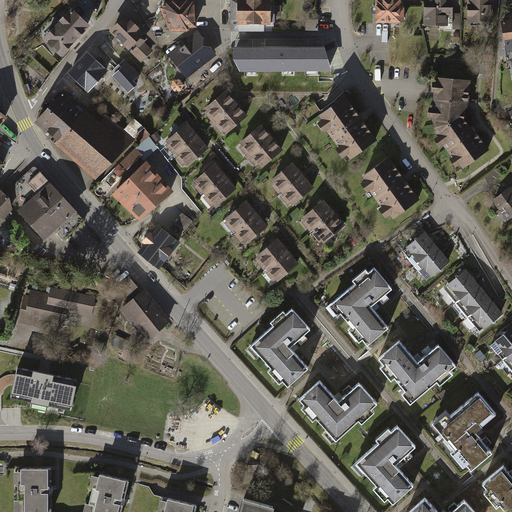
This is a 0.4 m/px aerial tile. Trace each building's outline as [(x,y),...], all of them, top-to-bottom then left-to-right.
[(271,0),(237,0),(237,25),(271,25),(271,0)] [(402,0),(377,0),(378,21),(403,21),(402,0)] [(455,0),(426,0),(426,27),(456,27),(455,0)] [(495,0),(470,1),(470,29),(496,28),(495,0)] [(192,4),(166,5),(163,11),(173,33),(187,32),(187,28),(193,28),(192,4)] [(73,39),(86,25),(71,11),(58,26),(73,39)] [(125,17),(111,31),(141,60),(150,51),(143,44),(148,39),(125,17)] [(318,19),(306,19),(305,30),(318,30),(318,19)] [(511,20),(503,22),(506,44),(511,43),(511,20)] [(60,54),(73,39),(58,26),(45,40),(60,54)] [(200,34),(171,56),(188,79),(218,58),(200,34)] [(235,39),(235,49),(323,49),(323,39),(235,39)] [(323,49),(235,49),(235,59),(238,59),(241,69),(329,68),(323,49)] [(106,71),(87,55),(71,74),(90,90),(106,71)] [(138,76),(124,60),(114,69),(128,84),(138,76)] [(173,80),(171,87),(175,92),(181,91),(184,85),(179,79),(173,80)] [(437,80),(434,130),(465,120),(468,82),(437,80)] [(46,133),(74,100),(63,91),(35,124),(46,133)] [(215,125),(240,105),(229,92),(205,113),(215,125)] [(56,143),(85,110),(74,100),(46,133),(56,143)] [(381,143),(351,101),(324,120),(354,162),(381,143)] [(226,138),(251,117),(240,105),(215,125),(226,138)] [(85,110),(56,143),(54,146),(96,182),(133,139),(106,116),(100,123),(85,110)] [(489,150),(465,120),(434,130),(464,169),(489,150)] [(200,138),(190,125),(167,144),(178,157),(200,138)] [(274,140),(263,126),(240,145),(251,158),(274,140)] [(211,151),(200,138),(178,157),(188,169),(211,151)] [(284,153),(274,140),(251,158),(261,171),(284,153)] [(421,200),(393,160),(364,180),(392,220),(421,200)] [(112,195),(125,209),(159,178),(145,163),(112,195)] [(305,177),(295,164),(272,182),(282,195),(305,177)] [(228,178),(217,165),(194,184),(205,197),(228,178)] [(497,169),(485,178),(489,184),(501,175),(497,169)] [(48,241),(80,211),(42,170),(28,183),(38,193),(20,210),(48,241)] [(316,190),(305,177),(282,195),(293,208),(316,190)] [(173,193),(159,178),(125,209),(140,224),(173,193)] [(239,191),(228,178),(205,197),(216,210),(239,191)] [(511,219),(511,189),(494,203),(509,222),(511,219)] [(0,232),(15,213),(4,190),(0,194),(0,232)] [(337,214),(326,201),(303,221),(314,234),(337,214)] [(260,215),(249,203),(225,223),(235,236),(260,215)] [(347,227),(337,214),(314,234),(325,246),(347,227)] [(271,228),(260,215),(235,236),(246,249),(271,228)] [(158,267),(178,242),(160,227),(140,252),(158,267)] [(441,250),(429,235),(407,253),(419,268),(441,250)] [(290,252),(280,239),(256,258),(267,271),(290,252)] [(453,264),(441,250),(419,268),(431,282),(453,264)] [(301,265),(290,252),(267,271),(277,284),(301,265)] [(372,306),(392,289),(376,270),(370,274),(366,270),(355,280),(357,284),(331,307),(340,317),(343,315),(352,326),(349,329),(362,343),(365,340),(370,346),(391,328),(372,306)] [(481,286),(469,272),(446,290),(458,305),(481,286)] [(148,337),(170,320),(146,290),(143,292),(131,277),(120,286),(133,302),(122,311),(131,323),(135,320),(148,337)] [(493,301),(481,286),(458,305),(470,320),(493,301)] [(91,317),(96,298),(51,288),(50,294),(31,290),(30,297),(26,296),(20,324),(40,328),(41,320),(66,326),(69,312),(91,317)] [(505,315),(493,301),(470,320),(482,334),(505,315)] [(314,332),(297,314),(292,318),(289,315),(277,326),(280,329),(257,350),(277,372),(274,375),(285,387),(289,384),(294,390),(314,371),(295,350),(314,332)] [(511,355),(511,330),(491,347),(503,362),(511,355)] [(407,344),(384,363),(411,395),(408,397),(418,408),(464,370),(444,347),(424,364),(407,344)] [(44,373),(19,368),(17,375),(15,385),(12,397),(33,402),(32,407),(48,411),(49,405),(72,410),(78,381),(44,373)] [(0,394),(3,395),(3,392),(5,390),(6,387),(9,386),(12,385),(15,385),(17,375),(14,374),(10,375),(4,377),(0,379),(0,394)] [(345,404),(326,383),(304,403),(309,409),(306,411),(318,425),(321,422),(341,444),(365,423),(367,426),(380,415),(378,412),(384,407),(364,386),(345,404)] [(448,413),(432,426),(453,450),(450,453),(470,476),(496,453),(478,432),(497,415),(477,393),(451,416),(448,413)] [(412,487),(392,465),(413,447),(396,428),(390,432),(388,429),(375,440),(378,443),(355,463),(375,486),(372,489),(383,501),(386,498),(392,504),(412,487)] [(26,469),(18,469),(18,511),(54,511),(54,464),(26,465),(26,469)] [(122,511),(132,477),(105,469),(104,475),(96,473),(86,511),(122,511)] [(511,511),(511,471),(510,469),(490,487),(495,494),(491,497),(503,511),(511,511)] [(197,511),(200,501),(173,494),(172,499),(164,497),(160,511),(197,511)] [(452,511),(437,511),(424,498),(408,511),(473,511),(464,502),(452,511)] [(270,511),(271,511),(243,503),(240,511),(270,511)]
